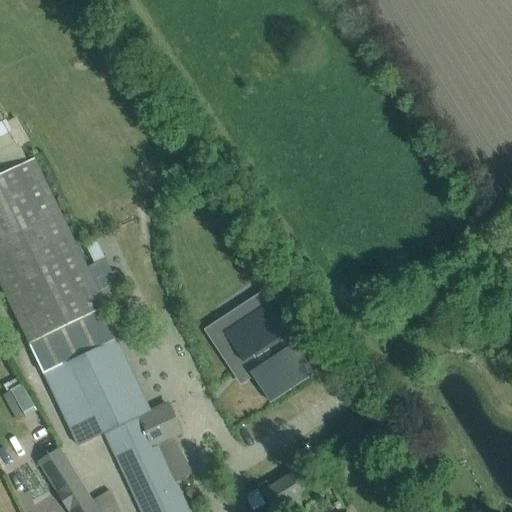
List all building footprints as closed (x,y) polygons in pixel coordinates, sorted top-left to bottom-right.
[(36,159),(0,176),(0,280),(30,342),(110,306),(36,159)] [(97,240),(87,245),(97,266),(107,262),(97,240)] [(269,303),(225,332),(254,377),(270,401),(315,372),(269,303)] [(102,311),(30,342),(79,445),(104,433),(141,511),(192,511),(159,446),(184,434),(169,402),(150,411),(102,311)] [(15,418),(35,409),(24,384),(4,393),(15,418)] [(275,410),(208,451),(230,488),(298,447),(275,410)] [(60,447),(39,460),(71,511),(118,511),(106,492),(92,500),(89,496),(60,447)] [(298,500),(315,490),(301,467),(262,490),(274,511),(291,511),(302,506),(298,500)] [(262,494),(248,500),(253,511),(267,505),(262,494)]
